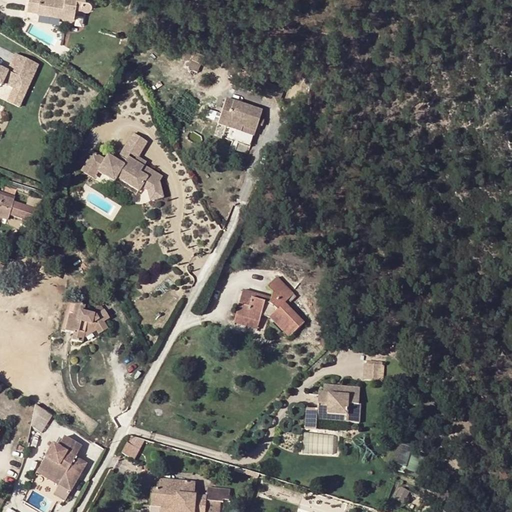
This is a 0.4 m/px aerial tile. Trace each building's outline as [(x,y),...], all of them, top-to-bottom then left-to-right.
[(65,0),(62,20),(74,23),(76,12),(84,9),(86,10),(87,10),(88,10),(89,10),(90,9),(92,8),(93,5),(93,4),(93,1),(92,0),(91,0),(65,0)] [(0,97),(22,106),(40,63),(14,52),(7,69),(0,66),(0,97)] [(195,54),(191,62),(200,66),(204,57),(195,54)] [(200,66),(191,62),(188,70),(197,74),(200,66)] [(283,89),(264,82),(259,96),(278,103),(283,89)] [(261,111),(225,99),(217,124),(225,126),(226,123),(240,127),(254,132),(256,124),(258,119),(261,111)] [(240,127),(226,123),(225,126),(221,138),(249,147),(254,132),(240,127)] [(135,155),(147,134),(134,127),(118,155),(125,159),(126,156),(129,151),(135,155)] [(91,152),(81,171),(93,177),(96,171),(112,180),(115,176),(138,189),(140,184),(147,188),(150,198),(163,194),(158,179),(161,174),(142,163),(142,164),(133,159),(126,156),(125,159),(118,155),(116,154),(113,159),(105,155),(103,159),(91,152)] [(144,160),(135,155),(133,159),(142,164),(142,163),(144,160)] [(0,217),(7,219),(13,200),(0,195),(0,217)] [(18,221),(27,226),(41,201),(32,196),(18,221)] [(271,298),(253,293),(252,299),(241,296),(236,316),(260,323),(262,315),(270,317),(283,331),(287,326),(294,333),(304,323),(284,303),(294,294),(278,278),(268,287),(273,292),(271,298)] [(252,299),(253,293),(243,290),(241,296),(252,299)] [(84,305),(75,303),(72,314),(69,314),(65,331),(73,333),(71,340),(81,343),(84,332),(93,327),(98,334),(106,329),(102,322),(108,318),(104,310),(95,315),(82,311),(84,305)] [(260,323),(236,316),(234,323),(258,329),(260,323)] [(287,326),(283,331),(289,337),(294,333),(287,326)] [(383,365),(365,364),(364,380),(382,381),(383,365)] [(340,393),(340,387),(325,386),(324,393),(330,394),(330,392),(340,393)] [(360,388),(340,387),(340,393),(330,392),(330,394),(324,393),(318,393),(317,410),(307,409),(305,428),(316,429),(317,419),(359,422),(360,405),(358,404),(360,388)] [(405,461),(406,456),(418,419),(396,413),(380,465),(393,469),(391,475),(417,482),(422,466),(417,465),(405,461)] [(46,420),(34,416),(32,424),(43,428),(46,420)] [(44,458),(37,471),(59,483),(58,486),(70,493),(87,464),(75,457),(81,447),(63,437),(57,448),(52,445),(44,458)] [(131,446),(128,444),(122,454),(125,456),(131,446)] [(419,460),(406,456),(405,461),(417,465),(419,460)] [(59,483),(37,471),(35,473),(58,486),(59,483)] [(150,508),(160,509),(174,510),(174,511),(218,511),(219,504),(206,503),(206,498),(193,497),(194,484),(158,481),(157,490),(152,490),(150,508)] [(70,493),(58,486),(52,496),(65,503),(70,493)]
